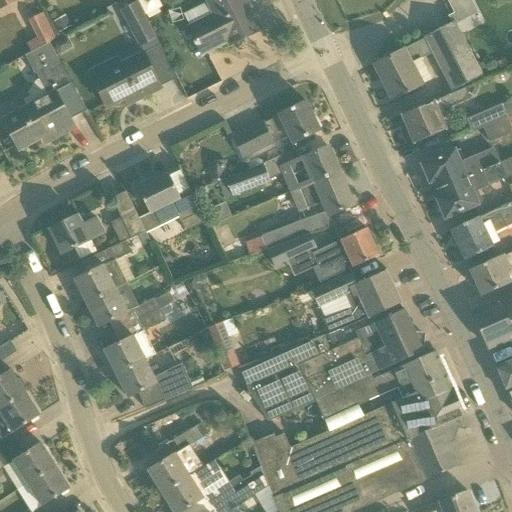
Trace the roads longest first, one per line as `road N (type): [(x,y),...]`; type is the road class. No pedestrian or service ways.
road 1 (secondary): [(511,460),(444,288),(336,70)]
road 2 (residential): [(3,219),(110,155),(328,52)]
road 3 (residential): [(127,511),(87,432),(53,312),(3,219)]
